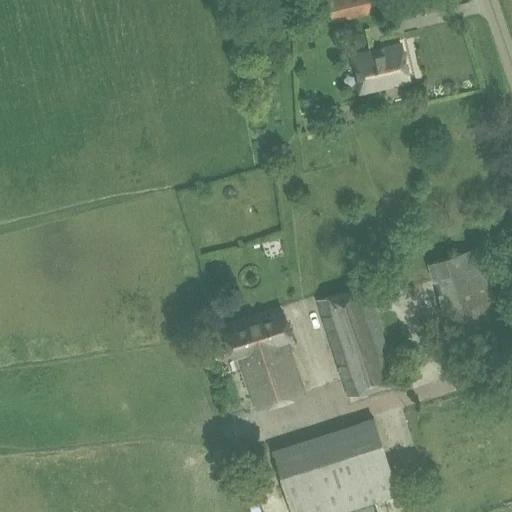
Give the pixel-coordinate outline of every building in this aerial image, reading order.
[(372,0),(330,0),(335,19),(374,9),(372,0)] [(361,92),(411,80),(402,43),(352,54),(361,92)] [(463,357),(508,343),(478,246),(432,261),(463,357)] [(347,395),(399,379),(368,283),(316,299),(347,395)] [(256,407),(303,392),(286,339),(293,337),(284,310),(225,329),(234,355),(239,353),(256,407)] [(291,511),(343,511),(400,494),(375,416),(272,447),(291,511)]
